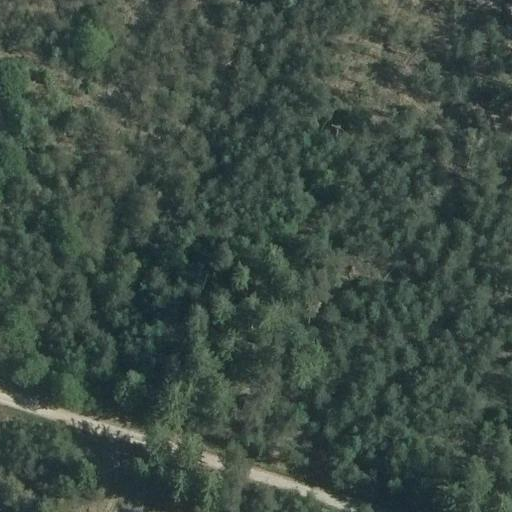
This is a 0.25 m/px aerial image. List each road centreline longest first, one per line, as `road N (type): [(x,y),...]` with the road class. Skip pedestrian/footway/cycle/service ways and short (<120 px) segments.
road 1 (track): [(366,511),(154,445)]
road 2 (track): [(154,445),(0,396)]
